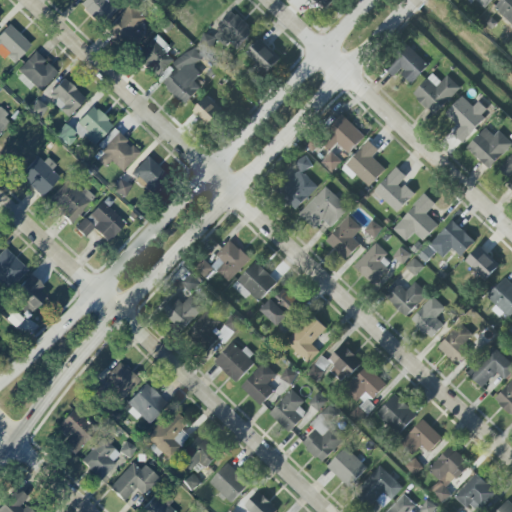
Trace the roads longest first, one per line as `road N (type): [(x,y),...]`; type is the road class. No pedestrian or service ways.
road 1 (residential): [(28,0),(511,460)]
road 2 (secondary): [(0,462),(123,310),(411,0)]
road 3 (residential): [(0,194),(331,511)]
road 4 (secondary): [(365,0),(98,287)]
road 5 (residential): [(268,0),(511,231)]
road 6 (secondary): [(98,287),(0,380)]
road 7 (residential): [(0,425),(88,511)]
